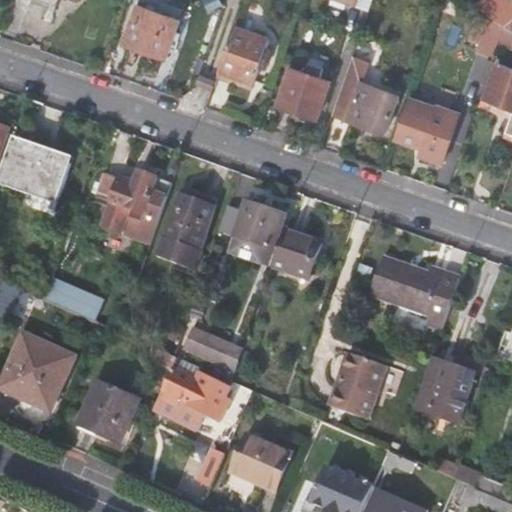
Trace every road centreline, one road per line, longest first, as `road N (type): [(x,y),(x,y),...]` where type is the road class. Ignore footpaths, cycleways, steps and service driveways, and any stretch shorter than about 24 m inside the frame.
road 1 (residential): [(0,57),(511,237)]
road 2 (residential): [(0,457),(125,511)]
